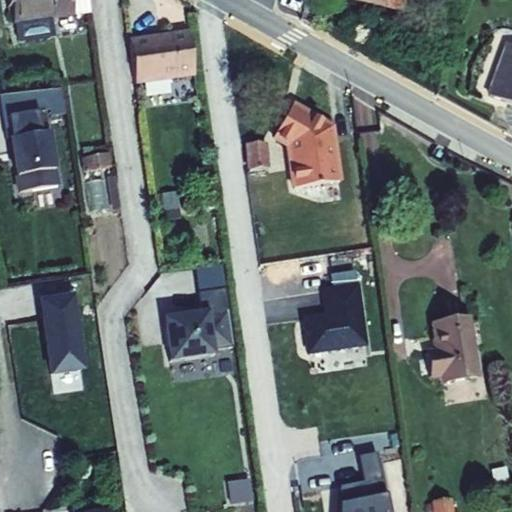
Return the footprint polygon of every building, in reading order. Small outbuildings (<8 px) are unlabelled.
[(10,0),(15,27),(53,21),(49,0),(10,0)] [(49,0),(53,21),(93,14),(90,0),(49,0)] [(343,0),(342,4),(398,16),(401,0),(343,0)] [(194,75),(188,33),(170,36),(170,38),(128,44),(134,84),(194,75)] [(511,51),(504,49),(486,102),(511,111),(511,51)] [(292,106),(272,144),(284,151),(289,192),(340,184),(332,129),(292,106)] [(45,115),(4,123),(17,196),(58,188),(45,115)] [(250,141),(252,167),(270,166),(268,140),(250,141)] [(355,288),(322,294),(326,318),(302,322),(308,354),(365,345),(355,288)] [(75,289),(38,293),(50,368),(86,364),(75,289)] [(230,354),(222,296),(194,300),(197,320),(160,326),(167,369),(211,362),(210,357),(230,354)] [(439,382),(440,390),(477,383),(466,322),(430,328),(435,359),(424,361),(428,384),(439,382)] [(362,486),(337,491),(335,511),(386,511),(375,457),(356,461),(362,486)] [(121,507),(118,492),(86,497),(89,511),(121,507)] [(430,505),(430,511),(452,511),(451,503),(430,505)]
